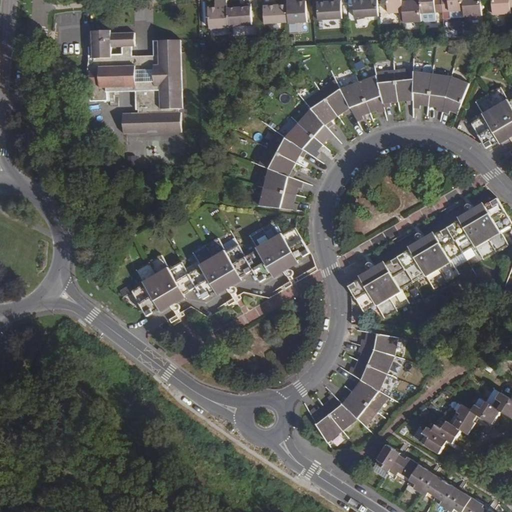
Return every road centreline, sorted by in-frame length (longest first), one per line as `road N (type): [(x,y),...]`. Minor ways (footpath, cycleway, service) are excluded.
road 1 (residential): [(511,192),(474,154),(435,135),(396,135),(358,152),(340,170),(322,215),(339,304),(336,335),(314,377),(282,402)]
road 2 (tertiary): [(242,414),(212,402),(48,283)]
road 3 (secondary): [(48,283),(56,227),(33,196),(0,184)]
road 4 (tertiary): [(279,435),(291,458),(373,511)]
